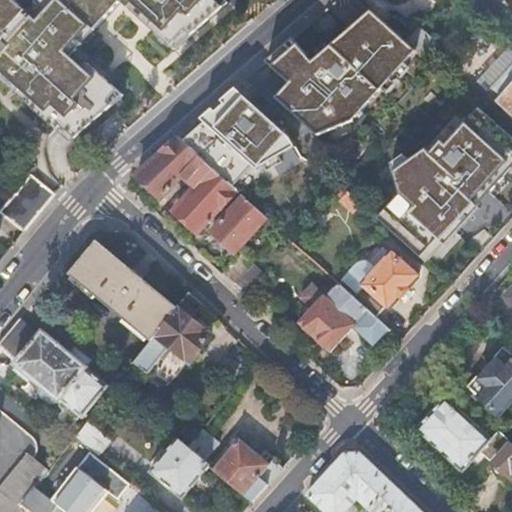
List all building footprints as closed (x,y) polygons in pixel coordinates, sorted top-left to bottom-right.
[(34,0),(25,10),(13,0),(0,0),(0,81),(71,143),(125,95),(68,46),(87,25),(94,32),(121,2),(176,49),(231,4),(225,0),(34,0)] [(313,63),(293,39),(267,60),(293,82),(279,98),(317,136),(353,124),(418,52),(372,12),(313,63)] [(511,66),(489,92),(511,112),(511,66)] [(223,102),(180,139),(234,187),(253,163),(257,167),(298,147),(291,136),(238,89),(223,102)] [(459,134),(430,165),(470,200),(497,170),(499,172),(511,158),(511,153),(493,137),(488,143),(476,132),(471,132),(465,138),(459,134)] [(180,139),(137,177),(162,200),(185,178),(192,185),(210,166),(180,139)] [(412,148),(406,143),(393,157),(379,173),(404,194),(403,196),(442,231),(470,200),(430,165),(412,148)] [(192,185),(199,191),(177,214),(200,235),(228,205),(239,192),(234,187),(210,166),(192,185)] [(262,208),(285,230),(320,194),(297,172),(262,208)] [(31,177),(1,214),(25,234),(56,196),(31,177)] [(342,201),(356,213),(363,204),(350,192),(342,201)] [(236,212),(218,233),(225,238),(221,244),(227,250),(232,245),(240,252),(270,220),(247,200),(236,212)] [(70,276),(151,340),(177,306),(97,243),(70,276)] [(384,249),(370,266),(376,271),(390,254),(384,249)] [(361,264),(359,265),(342,284),(376,315),(386,303),(391,306),(419,276),(419,267),(409,259),(402,260),(400,262),(390,254),(376,271),(370,266),(368,264),(365,263),(363,263),(361,264)] [(244,255),(224,276),(235,287),(256,265),(244,255)] [(256,265),(235,287),(248,300),(268,277),(256,265)] [(296,307),(307,317),(303,323),(333,350),(352,328),(374,347),(390,328),(376,315),(342,284),(329,299),(315,287),(296,307)] [(177,306),(151,340),(135,360),(150,371),(162,355),(166,358),(175,347),(191,359),(208,338),(195,327),(199,321),(195,318),(203,307),(188,292),(177,306)] [(0,346),(14,358),(12,361),(16,365),(14,367),(28,378),(30,376),(42,385),(39,389),(42,395),(52,402),(57,401),(60,398),(63,400),(65,398),(87,415),(108,387),(86,370),(89,366),(88,365),(91,360),(75,348),(72,353),(43,331),(40,335),(21,319),(0,345),(0,346)] [(478,374),(468,386),(499,414),(511,399),(511,353),(504,346),(495,356),(498,360),(482,378),(478,374)] [(446,398),(417,429),(462,470),(479,451),(491,439),(446,398)] [(89,419),(77,435),(101,455),(114,440),(89,419)] [(204,430),(189,447),(205,462),(220,444),(204,430)] [(491,439),(479,451),(490,462),(492,460),(511,440),(499,430),(491,439)] [(177,437),(149,471),(181,497),(208,465),(205,462),(189,447),(181,440),(177,437)] [(214,470),(253,504),(285,469),(276,461),(271,467),(240,441),(214,470)] [(511,445),(511,444),(494,463),(497,464),(505,472),(509,472),(511,471),(511,445)] [(91,453),(56,498),(74,511),(92,511),(108,493),(118,501),(131,484),(91,453)] [(345,453),(307,496),(323,511),(346,511),(357,500),(369,511),(421,511),(415,506),(381,474),(360,454),(345,453)] [(0,511),(16,511),(25,501),(37,485),(49,470),(29,454),(0,489),(0,511)] [(490,462),(484,468),(489,473),(497,464),(494,463),(492,460),(490,462)] [(37,485),(25,501),(39,511),(56,511),(62,505),(56,498),(37,485)]
